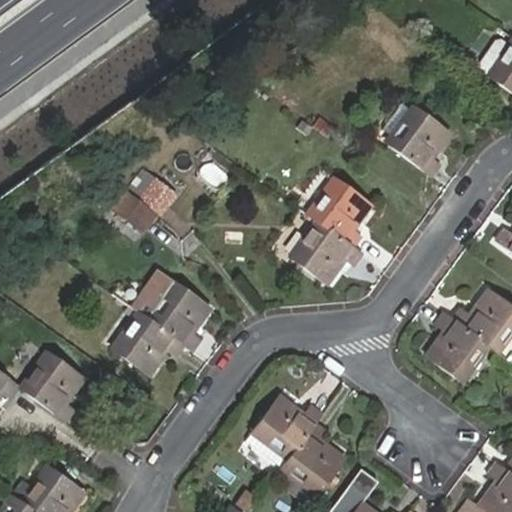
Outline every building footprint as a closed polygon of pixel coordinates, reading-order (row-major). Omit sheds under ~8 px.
[(511,41),(488,74),(511,92),(511,41)] [(409,108),(381,145),(427,178),(437,164),(429,159),(447,135),(409,108)] [(156,171),(141,191),(162,207),(177,186),(156,171)] [(332,180),(306,213),(316,220),(352,247),(358,237),(351,232),(369,206),(332,180)] [(155,208),(127,186),(114,203),(141,225),(155,208)] [(350,267),(361,253),(352,247),(316,220),(287,259),(323,284),(341,260),(350,267)] [(502,232),(493,245),(511,258),(511,236),(511,237),(502,232)] [(158,273),(131,308),(137,312),(144,318),(171,283),(158,273)] [(488,349),(496,355),(511,334),(511,311),(511,309),(511,290),(499,281),(489,294),(487,292),(468,317),(460,310),(450,321),(488,349)] [(181,346),(190,352),(199,340),(190,333),(207,311),(171,283),(144,318),(181,346)] [(144,318),(137,312),(108,350),(146,378),(165,353),(172,358),(181,346),(144,318)] [(450,321),(442,315),(434,327),(442,333),(423,358),(461,386),(488,349),(450,321)] [(17,389),(61,422),(70,410),(64,405),(82,381),(44,353),(17,389)] [(17,389),(0,375),(0,397),(7,402),(17,389)] [(311,424),(318,415),(306,406),(299,415),(274,397),(248,431),(285,459),(311,424)] [(285,459),(278,468),(315,495),(339,463),(314,442),(321,432),(311,424),(285,459)] [(511,480),(511,463),(508,461),(500,471),(511,480)] [(511,511),(511,480),(500,471),(492,466),(484,477),(492,484),(473,508),(478,511),(511,511)] [(30,511),(66,511),(80,492),(44,468),(18,503),(30,511)] [(326,511),(351,511),(358,503),(374,483),(357,470),(326,511)] [(9,497),(0,490),(0,500),(4,504),(9,497)] [(9,497),(4,504),(0,510),(0,511),(30,511),(18,503),(9,497)] [(351,511),(389,511),(370,511),(358,503),(351,511)]
